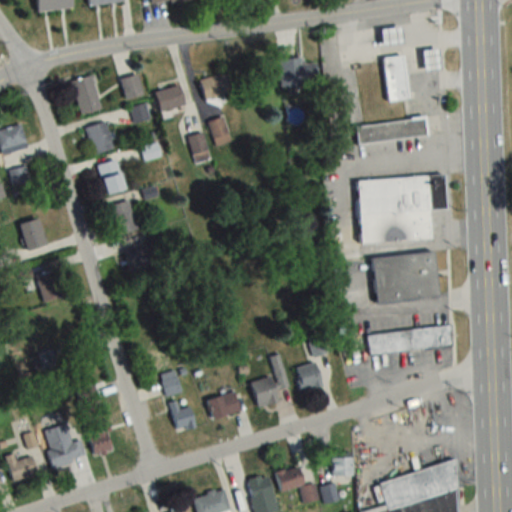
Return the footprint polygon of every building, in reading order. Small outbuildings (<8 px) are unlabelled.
[(34,0),(36,12),(72,9),(70,0),(34,0)] [(380,28),(380,43),(400,43),(400,28),(380,28)] [(439,69),(438,48),(421,49),(422,70),(439,69)] [(380,57),(385,101),(407,99),(402,55),(380,57)] [(278,58),(279,85),(316,83),(315,62),(301,63),(300,57),(278,58)] [(257,83),(255,63),(239,65),(241,85),(257,83)] [(223,71),(198,82),(206,100),(230,90),(223,71)] [(119,78),(123,100),(142,97),(137,74),(119,78)] [(70,80),(78,115),(99,110),(91,75),(70,80)] [(154,92),(160,112),(184,105),(177,85),(154,92)] [(128,108),(134,124),(149,118),(144,103),(128,108)] [(230,140),(221,116),(205,121),(215,146),(230,140)] [(426,136),(424,117),(353,125),(355,144),(426,136)] [(83,128),(93,155),(112,148),(103,121),(83,128)] [(0,151),(26,145),(20,124),(0,129),(0,151)] [(208,159),(203,133),(188,135),(192,162),(208,159)] [(137,148),(141,162),(160,156),(155,142),(137,148)] [(95,165),(104,194),(125,188),(115,159),(95,165)] [(12,186),(29,181),(25,166),(7,170),(12,186)] [(430,240),(428,210),(445,209),(443,174),(355,180),(359,244),(430,240)] [(115,234),(135,231),(130,201),(111,204),(115,234)] [(18,224),(26,251),(46,244),(38,218),(18,224)] [(123,249),(129,271),(155,265),(150,243),(123,249)] [(375,302),(437,296),(433,252),(371,258),(375,302)] [(42,303),(62,295),(53,269),(33,277),(42,303)] [(451,347),(449,326),(366,334),(367,354),(451,347)] [(313,357),(325,353),(319,333),(306,337),(313,357)] [(57,364),(52,349),(37,355),(42,369),(57,364)] [(274,390),(287,387),(278,354),(267,356),(272,376),(249,382),(255,407),(277,401),(274,390)] [(294,367),(301,392),(321,386),(314,362),(294,367)] [(160,374),(165,395),(181,392),(176,370),(160,374)] [(90,456),(110,452),(98,385),(78,389),(90,456)] [(206,399),(212,419),(239,411),(233,391),(206,399)] [(178,409),(176,400),(168,402),(175,431),(195,426),(190,406),(178,409)] [(70,442),(65,424),(42,431),(52,467),(85,458),(80,439),(70,442)] [(15,460),(13,453),(4,456),(11,481),(36,474),(30,456),(15,460)] [(351,457),(331,457),(331,475),(351,475),(351,457)] [(303,486),(298,466),(274,472),(279,491),(297,487),(301,503),(317,499),(313,483),(303,486)] [(272,511),(277,511),(266,473),(245,480),(254,511),(272,511)] [(323,503),(337,500),(333,483),(319,486),(323,503)] [(224,511),(229,511),(222,489),(191,499),(195,511),(224,511)]
